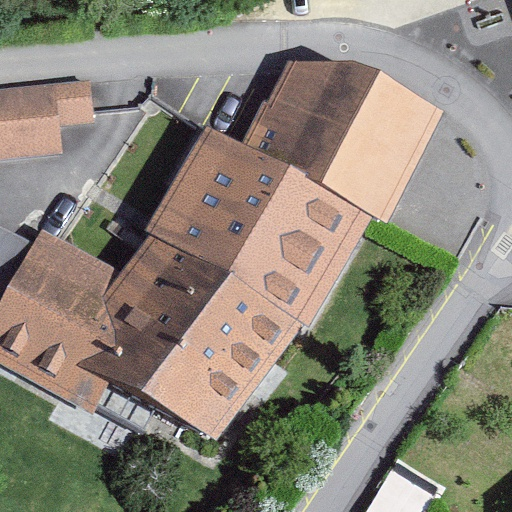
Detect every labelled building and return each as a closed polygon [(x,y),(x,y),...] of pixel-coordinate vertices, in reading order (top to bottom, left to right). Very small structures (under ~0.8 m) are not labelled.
[(338,55),(284,61),(244,136),(371,208),(381,209),(435,107),(338,55)] [(0,87),(0,149),(61,145),(58,112),(87,110),(85,81),(0,87)] [(371,208),(244,136),(201,112),(137,225),(147,228),(308,320),(371,208)] [(78,352),(127,266),(38,216),(24,241),(0,283),(0,367),(96,421),(113,392),(122,376),(78,352)] [(0,283),(24,241),(0,228),(0,283)] [(308,320),(147,228),(127,266),(78,352),(122,376),(113,392),(213,444),(308,320)] [(390,462),(362,511),(416,511),(431,485),(390,462)]
